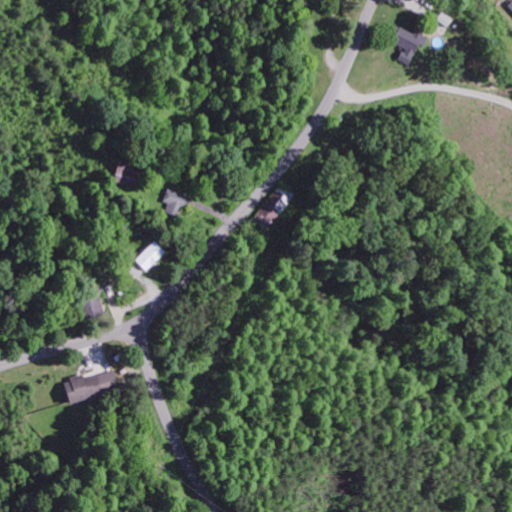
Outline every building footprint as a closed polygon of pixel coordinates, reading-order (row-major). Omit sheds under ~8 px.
[(389,42),(402,47),(396,60),(407,65),(417,43),(422,46),(425,39),(396,26),(389,42)] [(139,168),(117,161),(111,181),(134,188),(139,168)] [(164,202),(167,203),(165,213),(183,217),(188,195),(166,190),(164,202)] [(275,199),(273,196),(261,206),(269,217),(290,201),(285,193),(275,199)] [(134,258),(145,270),(165,252),(154,239),(134,258)] [(82,317),(102,316),(101,289),(80,291),(82,317)] [(63,380),(68,401),(119,389),(115,369),(63,380)]
